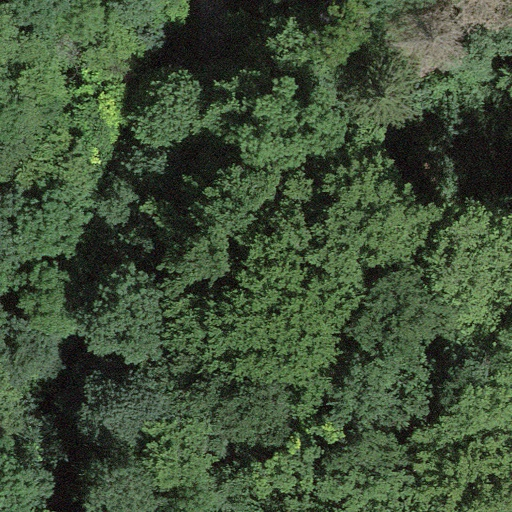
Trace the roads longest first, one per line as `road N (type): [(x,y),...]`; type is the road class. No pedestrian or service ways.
road 1 (track): [(177,0),(71,380),(46,511)]
road 2 (track): [(216,0),(221,29),(181,281),(205,511)]
